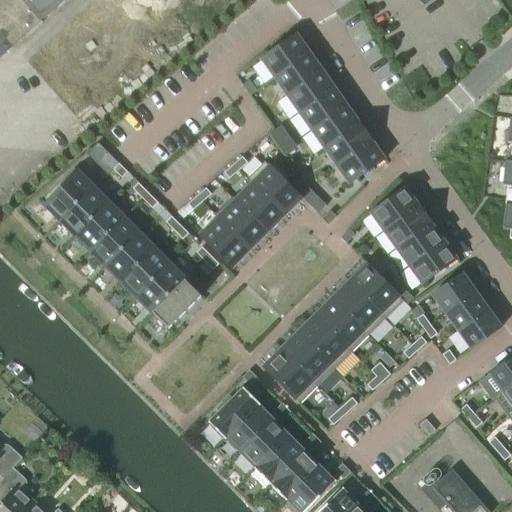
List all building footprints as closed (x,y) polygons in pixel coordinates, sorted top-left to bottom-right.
[(27,38),(43,23),(42,22),(67,0),(0,0),(0,59),(26,36),(27,38)] [(261,60),(273,78),(309,53),(296,35),(261,60)] [(273,78),(286,96),(322,70),(309,53),(273,78)] [(286,96),(298,114),(334,88),(322,70),(286,96)] [(249,81),(242,85),(249,95),(256,90),(249,81)] [(298,114),(311,131),(347,106),(334,88),(298,114)] [(311,131),(323,149),(359,124),(347,106),(311,131)] [(286,154),(298,146),(283,124),(271,132),(286,154)] [(359,124),(323,149),(336,167),(372,142),(359,124)] [(349,185),(384,160),(372,142),(336,167),(349,185)] [(87,155),(95,163),(105,152),(98,144),(87,155)] [(511,144),(502,230),(511,231),(511,144)] [(238,171),(247,163),(242,157),(233,165),(238,171)] [(252,184),(283,215),(301,198),(285,182),(289,177),(274,162),(269,167),(264,161),(246,180),(251,185),(252,184)] [(113,171),(121,178),(126,173),(119,165),(113,171)] [(229,179),(238,171),(233,165),(223,173),(229,179)] [(64,189),(46,206),(61,222),(97,186),(82,170),(79,173),(75,169),(60,184),(64,189)] [(295,191),(303,183),(298,177),(289,185),(295,191)] [(301,197),(309,189),(303,183),(295,191),(301,197)] [(147,194),(138,184),(132,190),(142,199),(147,194)] [(252,184),(251,185),(235,201),(266,232),(283,215),(252,184)] [(76,237),(113,201),(97,186),(61,222),(76,237)] [(418,206),(405,188),(370,214),(383,231),(418,206)] [(202,203),(211,195),(205,189),(196,197),(202,203)] [(306,203),(315,194),(309,189),(301,197),(306,203)] [(157,203),(147,194),(142,199),(151,209),(157,203)] [(312,208),(320,200),(315,194),(306,203),(312,208)] [(193,211),(202,203),(196,197),(187,204),(193,211)] [(235,201),(232,197),(213,215),(217,219),(217,218),(248,250),(266,232),(235,201)] [(320,200),(312,208),(318,214),(326,206),(320,200)] [(91,252),(128,216),(113,201),(76,237),(91,252)] [(418,206),(383,231),(395,249),(431,224),(418,206)] [(327,225),(336,217),(330,211),(321,219),(327,225)] [(107,268),(143,232),(128,216),(91,252),(107,268)] [(171,217),(165,223),(174,231),(179,226),(171,217)] [(231,267),(248,250),(217,218),(217,219),(200,236),(231,267)] [(431,224),(395,249),(408,267),(444,242),(431,224)] [(188,234),(179,226),(174,231),(182,240),(188,234)] [(354,235),(348,229),(340,238),(346,243),(354,235)] [(122,283),(158,247),(143,232),(107,268),(122,283)] [(421,285),(457,259),(444,242),(408,267),(421,285)] [(137,299),(173,263),(158,247),(122,283),(137,299)] [(201,248),(196,253),(204,262),(210,256),(201,248)] [(218,265),(210,256),(204,262),(213,270),(218,265)] [(152,314),(185,282),(189,278),(173,263),(137,299),(152,314)] [(385,319),(403,301),(367,265),(349,282),(385,319)] [(444,314),(475,291),(462,273),(431,296),(444,314)] [(388,274),(382,280),(391,288),(396,282),(388,274)] [(189,278),(185,282),(152,314),(167,329),(200,297),(186,282),(189,278)] [(368,336),(385,319),(349,282),(332,299),(368,336)] [(396,282),(391,288),(399,296),(405,290),(396,282)] [(399,296),(407,304),(413,299),(405,290),(399,296)] [(457,332),(488,309),(475,291),(444,314),(457,332)] [(351,353),(368,336),(332,299),(315,316),(351,353)] [(418,306),(410,312),(416,320),(422,315),(424,314),(418,306)] [(470,350),(501,327),(488,309),(457,332),(470,350)] [(423,329),(429,325),(422,315),(416,320),(423,329)] [(334,370),(351,353),(315,316),(298,333),(334,370)] [(430,339),(436,334),(429,325),(423,329),(430,339)] [(317,386),(334,370),(298,333),(281,350),(317,386)] [(417,351),(426,343),(420,337),(411,345),(417,351)] [(408,359),(417,351),(411,345),(402,353),(408,359)] [(299,404),(317,386),(281,350),(263,368),(299,404)] [(449,365),(455,360),(448,351),(442,355),(449,365)] [(511,384),(511,357),(478,382),(491,400),(493,398),(511,384)] [(381,383),(390,375),(379,363),(370,371),(381,383)] [(257,379),(249,371),(240,380),(249,388),(257,379)] [(372,391),(381,383),(370,371),(361,379),(372,391)] [(506,416),(511,411),(511,384),(493,398),(506,416)] [(224,438),(258,404),(243,388),(231,400),(228,397),(216,409),(219,412),(207,423),(224,440),(225,439),(224,438)] [(345,415),(357,404),(351,398),(339,409),(345,415)] [(240,453),(273,420),(269,416),(258,406),(259,405),(258,404),(224,438),(225,439),(240,453)] [(290,412),(281,404),(275,410),(283,419),(290,412)] [(467,419),(473,414),(466,405),(459,410),(467,419)] [(333,425),(345,415),(339,409),(327,419),(333,425)] [(283,419),(275,410),(269,416),(273,420),(277,425),(283,419)] [(475,429),(481,423),(473,414),(467,419),(475,429)] [(428,437),(432,433),(435,431),(425,419),(418,426),(428,437)] [(255,469),(288,436),(277,425),(273,420),(240,453),(254,468),(255,469)] [(320,443),(312,434),(305,441),(314,449),(320,443)] [(270,485),(304,451),(299,447),(288,436),(255,469),(254,468),(253,469),(270,485)] [(496,452),(502,447),(494,438),(488,443),(496,452)] [(314,449),(305,441),(299,447),(304,451),(308,455),(314,449)] [(0,480),(0,481),(21,458),(7,445),(0,445),(0,477),(1,479),(0,480)] [(504,461),(510,456),(502,447),(496,452),(504,461)] [(286,500),(319,467),(308,455),(304,451),(270,485),(285,501),(286,500)] [(0,503),(0,511),(24,511),(33,502),(23,493),(26,489),(26,480),(13,468),(22,458),(21,458),(0,481),(0,495),(4,499),(0,503)] [(473,497),(450,471),(441,461),(415,484),(439,511),(488,511),(474,496),(474,497),(473,497)] [(350,473),(341,464),(335,471),(343,479),(350,473)] [(305,511),(336,481),(335,481),(334,481),(319,467),(286,500),(298,511),(305,511)] [(350,511),(357,505),(353,501),(342,490),(343,489),(342,488),(317,511),(350,511)] [(374,497),(365,488),(359,495),(368,503),(374,497)] [(368,503),(359,495),(353,501),(357,505),(361,509),(368,503)] [(44,511),(33,502),(24,511),(60,511),(57,509),(54,511),(44,511)]
